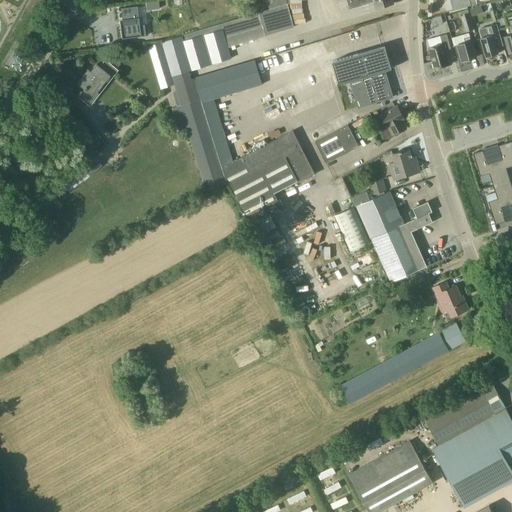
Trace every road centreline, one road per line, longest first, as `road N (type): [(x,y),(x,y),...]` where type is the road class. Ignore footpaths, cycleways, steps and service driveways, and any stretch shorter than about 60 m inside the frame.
road 1 (unknown): [(333,55),(272,81),(250,99),(246,114),(259,124),(302,116),(326,106),(336,89)]
road 2 (unknown): [(382,0),(235,49)]
road 3 (unclassified): [(0,114),(78,0)]
